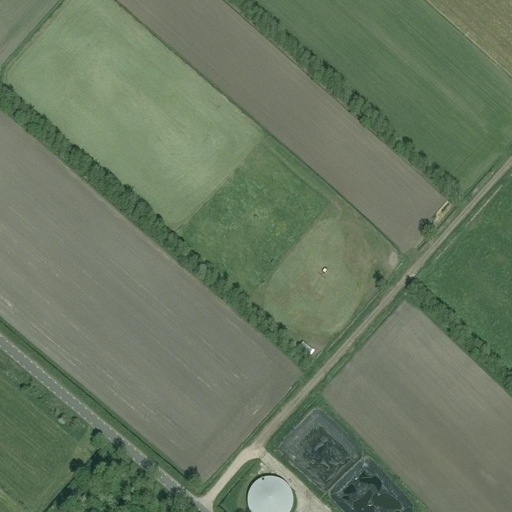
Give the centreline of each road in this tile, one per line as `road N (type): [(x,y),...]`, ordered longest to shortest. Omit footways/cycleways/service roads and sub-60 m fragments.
road 1 (track): [(511,160),(261,439)]
road 2 (tertiary): [(205,511),(0,336)]
